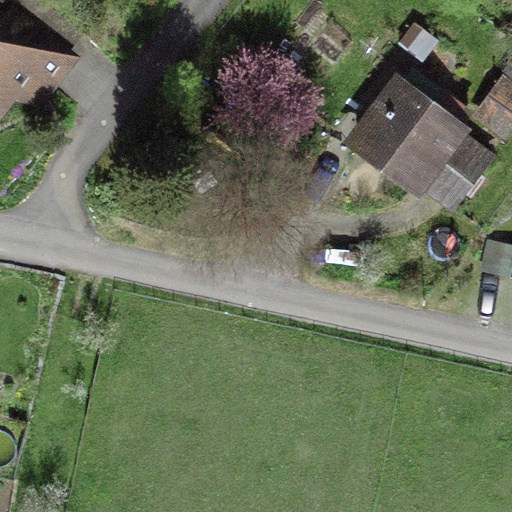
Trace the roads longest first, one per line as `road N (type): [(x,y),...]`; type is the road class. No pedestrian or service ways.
road 1 (residential): [(48,249),(511,346)]
road 2 (residential): [(48,249),(90,132),(203,0)]
